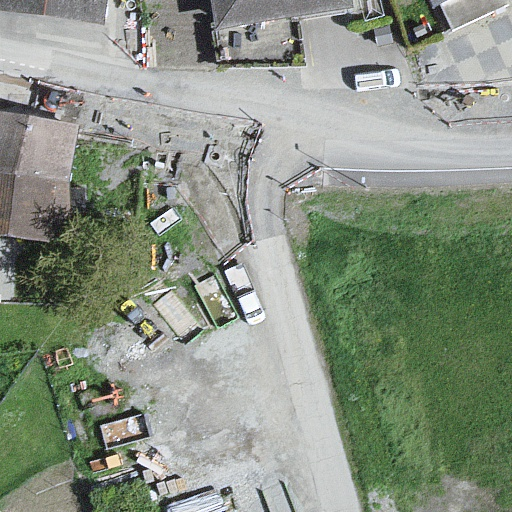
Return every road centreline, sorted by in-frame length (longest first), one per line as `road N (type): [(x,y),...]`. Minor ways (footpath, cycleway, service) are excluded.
road 1 (residential): [(345,511),(251,132)]
road 2 (tertiary): [(251,132),(511,134)]
road 3 (tertiary): [(0,79),(174,122),(251,132)]
